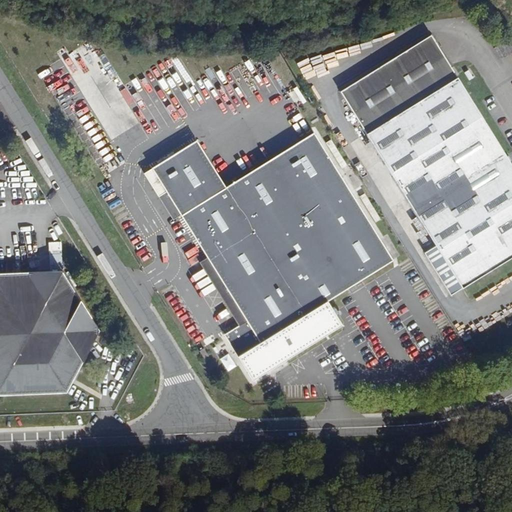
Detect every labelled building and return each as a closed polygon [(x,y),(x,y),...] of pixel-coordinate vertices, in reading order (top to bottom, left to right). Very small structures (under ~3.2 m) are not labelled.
[(16,19),(0,10),(0,44),(212,384),(251,404),(418,399),(478,365),(278,50),(245,54),(195,58),(130,51),(66,38),(16,19)] [(511,255),(511,167),(431,36),(340,91),(402,191),(413,208),(436,245),(423,253),(449,295),(511,255)] [(396,196),(406,212),(413,208),(402,191),(396,196)] [(49,242),(50,256),(61,255),(60,242),(49,242)] [(0,274),(0,395),(66,393),(64,376),(75,375),(99,330),(62,272),(0,274)]
